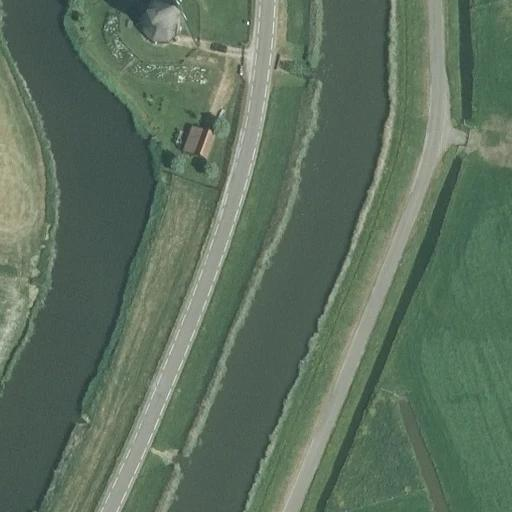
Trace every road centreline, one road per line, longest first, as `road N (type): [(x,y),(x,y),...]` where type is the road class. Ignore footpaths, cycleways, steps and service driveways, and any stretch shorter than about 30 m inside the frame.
road 1 (unclassified): [(291,511),(436,148),(438,0)]
road 2 (tertiary): [(113,511),(241,189),(270,0)]
